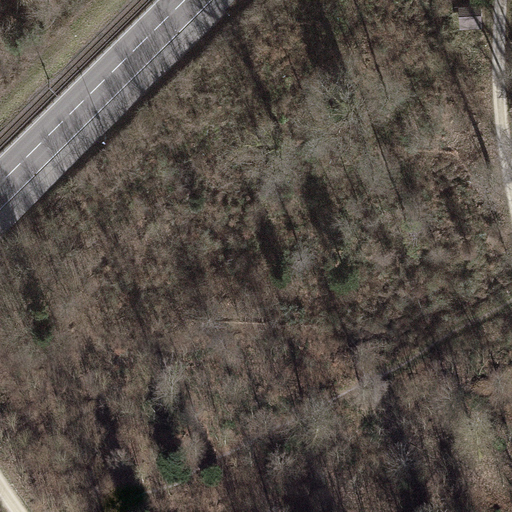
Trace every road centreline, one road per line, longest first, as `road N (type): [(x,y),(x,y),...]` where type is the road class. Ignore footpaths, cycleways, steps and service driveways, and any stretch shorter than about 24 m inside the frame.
road 1 (primary): [(186,0),(0,184)]
road 2 (track): [(511,183),(498,71),(502,0)]
